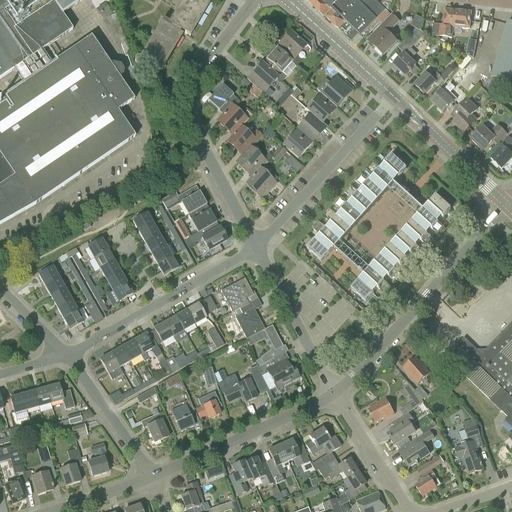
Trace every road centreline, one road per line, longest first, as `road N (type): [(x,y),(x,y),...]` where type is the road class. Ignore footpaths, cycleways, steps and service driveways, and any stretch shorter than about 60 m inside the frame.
road 1 (residential): [(254,244),(187,110),(194,77),(254,0)]
road 2 (unclassified): [(335,395),(506,205)]
road 3 (residential): [(254,244),(393,97)]
road 4 (unclassified): [(153,479),(335,395)]
road 5 (residential): [(335,395),(254,244)]
road 6 (secondary): [(506,205),(393,97)]
road 7 (residential): [(153,479),(65,356)]
road 8 (secondary): [(393,97),(286,0)]
road 9 (residential): [(407,511),(335,395)]
